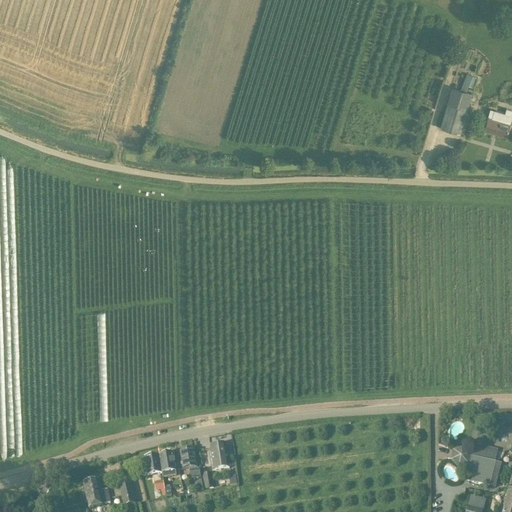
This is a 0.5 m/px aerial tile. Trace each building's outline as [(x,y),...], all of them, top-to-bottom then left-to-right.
[(467,91),(469,86),(473,88),(477,78),(467,74),(461,88),(467,91)] [(452,87),(439,128),(460,134),(472,93),(452,87)] [(489,116),(485,130),(506,136),(510,123),(511,118),(511,115),(491,109),(489,116)] [(229,469),(226,445),(210,448),(214,471),(229,469)] [(196,468),(193,450),(181,453),(184,470),(196,468)] [(173,454),(158,456),(161,474),(162,474),(163,479),(176,476),(173,454)] [(161,474),(158,456),(144,459),(147,476),(161,474)] [(471,457),(465,482),(490,488),(495,463),(471,457)] [(199,469),(190,471),(192,480),(201,478),(199,469)] [(208,474),(203,475),(206,489),(214,488),(212,474),(208,474)] [(511,511),(511,477),(503,511),(511,511)] [(107,491),(100,492),(98,481),(83,484),(89,508),(103,505),(103,506),(110,504),(107,491)] [(164,482),(154,484),(156,492),(165,491),(164,482)] [(124,508),(136,505),(131,485),(119,487),(124,508)] [(483,511),(485,504),(470,500),(466,511),(483,511)]
